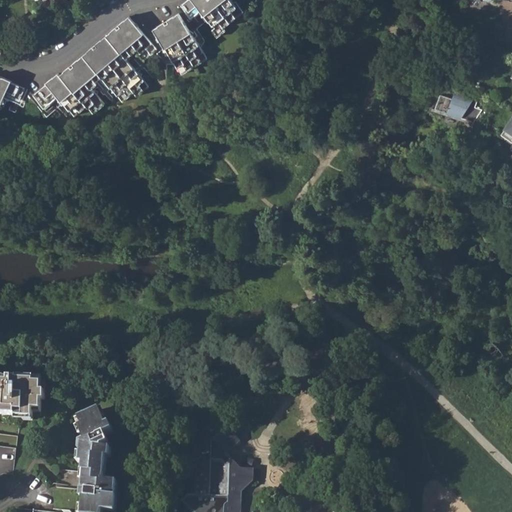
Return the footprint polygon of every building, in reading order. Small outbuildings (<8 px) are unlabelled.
[(212,30),(218,37),(225,31),(223,28),(243,11),(235,1),(233,2),(231,0),(186,0),(183,3),(191,13),(199,7),(215,27),(212,30)] [(178,63),(184,73),(208,56),(202,47),(203,44),(199,42),(178,11),(155,28),(174,58),(174,64),(178,63)] [(111,32),(121,44),(128,38),(141,54),(139,56),(144,61),(158,49),(130,16),(111,32)] [(111,32),(107,36),(117,48),(121,44),(111,32)] [(107,36),(83,56),(94,68),(111,87),(111,93),(115,92),(123,102),(134,93),(137,97),(150,86),(141,77),(143,74),(139,73),(117,48),(107,36)] [(83,56),(78,60),(89,71),(94,68),(83,56)] [(82,77),(89,71),(78,60),(60,75),(59,73),(36,93),(45,103),(56,94),(63,102),(64,108),(67,107),(75,116),(86,107),(94,115),(105,105),(97,96),(99,92),(94,91),(82,77)] [(0,75),(0,111),(1,112),(0,107),(6,95),(19,101),(25,88),(0,75)] [(455,129),(466,136),(475,124),(484,109),(477,106),(480,99),(457,91),(455,98),(443,93),(437,108),(463,117),(456,127),(455,129)] [(437,108),(435,106),(434,109),(448,114),(446,120),(456,127),(463,117),(437,108)] [(16,419),(33,420),(34,411),(42,411),(42,402),(45,402),(46,393),(43,393),(43,385),(35,384),(35,381),(18,381),(18,379),(9,379),(9,383),(2,382),(0,381),(0,414),(2,415),(2,417),(15,417),(16,419)] [(116,511),(118,500),(117,500),(118,485),(104,484),(104,477),(106,477),(107,460),(110,460),(110,452),(103,451),(104,449),(110,447),(106,437),(114,434),(111,425),(107,426),(101,411),(80,420),(82,427),(79,428),(85,441),(81,443),(79,452),(82,452),(81,465),(84,466),(83,473),(85,473),(83,491),(81,491),(81,498),(84,498),(83,511),(116,511)] [(192,476),(192,498),(189,498),(182,502),(190,511),(241,511),(242,494),(254,483),(254,470),(243,471),(229,456),(241,442),(228,429),(221,435),(212,426),(203,435),(203,444),(194,444),(194,461),(190,461),(189,476),(192,476)]
